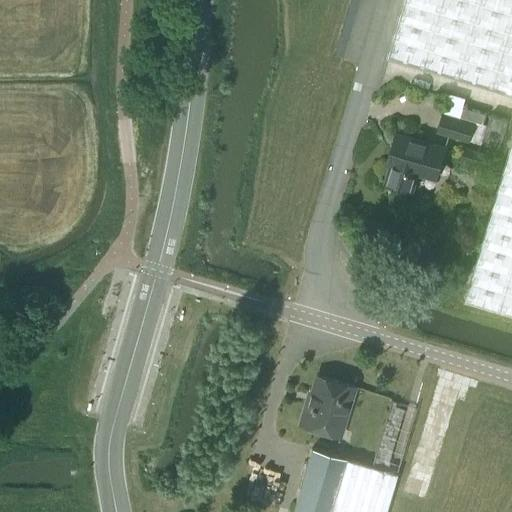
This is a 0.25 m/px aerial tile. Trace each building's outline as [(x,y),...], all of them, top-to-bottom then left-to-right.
[(511,0),(404,0),(388,54),(511,91),(511,143),(466,298),(511,311),(511,0)] [(462,105),(459,115),(483,122),(486,112),(462,105)] [(468,139),(473,122),(443,113),(438,130),(468,139)] [(501,145),(508,119),(490,113),(482,139),(501,145)] [(435,178),(445,146),(396,131),(387,163),(390,164),(384,182),(412,190),(417,173),(435,178)] [(343,415),(352,383),(318,373),(309,404),(303,402),(297,422),(332,432),(338,413),(343,415)] [(327,511),(344,456),(310,447),(290,511),(327,511)] [(346,458),(329,511),(382,511),(394,473),(346,458)]
